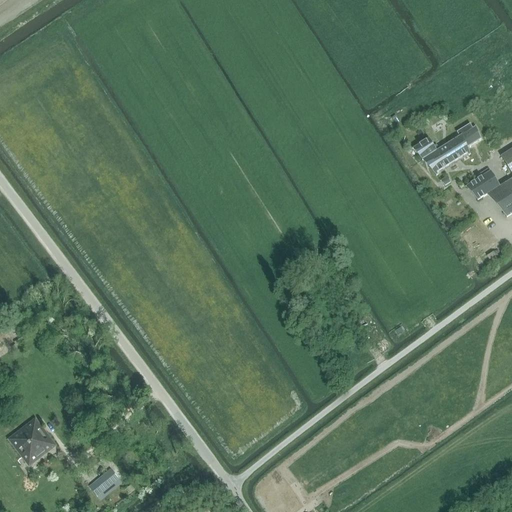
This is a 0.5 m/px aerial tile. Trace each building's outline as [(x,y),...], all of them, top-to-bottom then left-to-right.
[(481,139),(480,140),(473,129),(475,127),(475,126),(473,128),(470,124),(456,132),(459,137),(436,151),(429,139),(430,139),(429,138),(412,149),(412,150),(415,148),(422,160),(422,161),(426,158),(437,176),(436,176),(436,177),(438,176),(437,174),(467,155),(468,157),(470,155),(469,156),(465,150),(481,140),(481,139)] [(475,181),(465,187),(465,188),(468,186),(478,200),(477,201),(492,192),(507,217),(506,218),(511,214),(511,149),(500,157),(501,157),(511,173),(511,178),(499,187),(490,172),(491,172),(491,171),(489,172),(491,175),(477,184),(475,181)] [(448,177),(447,177),(440,181),(440,182),(442,181),(445,186),(444,186),(445,187),(450,183),(449,183),(446,178),(448,177)] [(357,332),(368,325),(374,321),(363,304),(346,314),(357,332)] [(20,319),(8,326),(13,334),(25,326),(20,319)] [(22,338),(14,343),(15,345),(11,347),(12,349),(13,350),(17,348),(15,346),(24,341),(22,338)] [(34,422),(10,440),(29,465),(53,447),(34,422)] [(106,474),(89,487),(102,504),(123,487),(118,481),(123,477),(114,465),(104,472),(106,474)]
